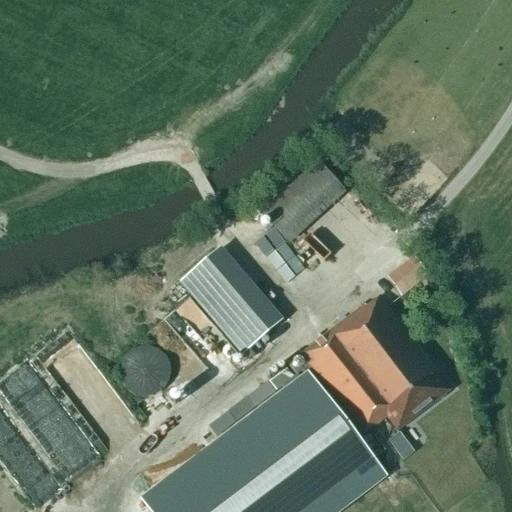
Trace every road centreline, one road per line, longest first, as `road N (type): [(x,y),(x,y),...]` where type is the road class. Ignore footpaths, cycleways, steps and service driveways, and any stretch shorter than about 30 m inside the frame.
road 1 (track): [(309,323),(174,155),(56,168),(0,154)]
road 2 (unclassified): [(420,229),(511,113)]
